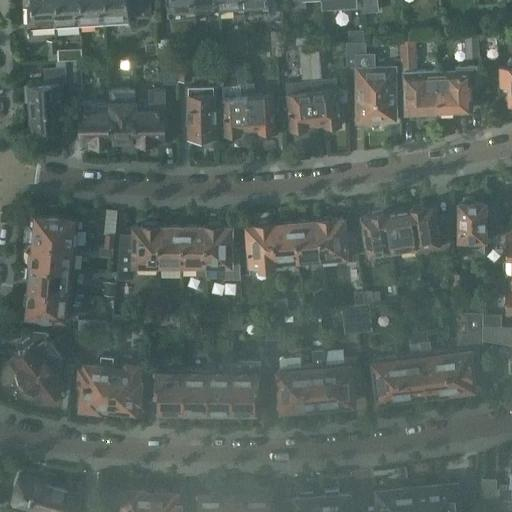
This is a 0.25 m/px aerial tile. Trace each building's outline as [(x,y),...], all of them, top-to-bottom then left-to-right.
[(25,0),(26,4),(28,4),(29,27),(56,25),(55,6),(57,4),(56,0),(25,0)] [(56,0),(57,4),(55,6),(56,25),(80,24),(79,4),(81,2),(80,0),(56,0)] [(80,0),(81,2),(79,4),(80,24),(105,22),(103,3),(105,1),(105,0),(80,0)] [(105,0),(105,1),(103,3),(105,22),(118,21),(119,28),(123,31),(135,31),(138,27),(137,17),(151,17),(150,0),(105,0)] [(196,15),(196,11),(194,0),(167,0),(168,12),(185,11),(185,15),(196,15)] [(220,13),(220,9),(219,0),(194,0),(196,11),(209,10),(209,14),(220,13)] [(219,0),(220,9),(233,8),(234,12),(244,12),(244,8),(243,0),(219,0)] [(243,0),(244,8),(258,7),(258,11),(269,10),(268,0),(243,0)] [(379,10),(377,0),(360,0),(362,12),(379,10)] [(502,13),(493,14),(495,30),(503,30),(502,13)] [(350,30),(351,41),(363,40),(362,29),(350,30)] [(284,31),(271,32),(272,47),(285,46),(284,36),(284,31)] [(465,34),(466,57),(479,57),(478,34),(465,34)] [(297,36),(284,36),(285,46),(297,46),(297,36)] [(156,44),(156,51),(157,51),(157,53),(167,53),(166,38),(156,39),(156,44)] [(415,38),(401,39),(402,71),(401,71),(401,79),(407,79),(409,110),(439,109),(437,68),(417,69),(415,38)] [(58,39),(47,40),(48,52),(47,52),(48,60),(58,59),(57,52),(59,52),(58,39)] [(394,66),(376,66),(375,52),(366,52),(366,41),(346,41),(347,72),(355,72),(357,120),(396,119),(394,66)] [(288,96),(282,97),(283,117),(290,117),(291,128),(293,128),(296,131),(303,130),(305,127),(307,127),(307,123),(311,123),(315,123),(316,123),(312,89),(310,67),(311,67),(309,49),(309,45),(299,46),(300,52),(301,68),(302,80),(286,81),(287,89),(287,91),(288,96)] [(100,47),(95,53),(95,56),(103,56),(103,47),(100,47)] [(82,48),(73,49),(73,59),(82,59),(82,48)] [(320,48),(309,49),(311,67),(310,67),(312,89),(316,123),(324,122),(325,125),(327,125),(329,127),(337,127),(339,123),(341,123),(339,101),(338,89),(337,86),(337,77),(322,78),(320,48)] [(510,102),(511,101),(511,57),(509,62),(509,65),(500,66),(501,85),(509,84),(510,102)] [(224,107),(216,108),(216,125),(224,125),(225,133),(227,133),(230,135),(237,135),(239,132),(241,132),(241,128),(249,128),(250,128),(247,89),(246,82),(247,82),(245,58),(236,59),(238,83),(239,83),(239,85),(222,85),(223,97),(224,107)] [(82,69),(82,59),(73,59),(67,60),(67,70),(82,69)] [(177,63),(178,80),(192,79),(192,59),(177,59),(177,63)] [(60,94),(60,82),(66,82),(65,60),(56,60),(57,66),(44,67),(45,83),(25,84),(26,100),(30,99),(32,128),(33,128),(33,134),(56,133),(55,127),(56,127),(54,95),(60,94)] [(133,60),(124,60),(124,68),(133,68),(133,60)] [(456,67),(437,68),(439,109),(469,107),(468,85),(477,85),(476,61),(455,62),(456,67)] [(178,83),(178,80),(177,63),(163,63),(163,83),(178,83)] [(247,82),(246,82),(247,89),(250,128),(259,127),(259,130),(261,130),(263,133),(270,133),(273,130),(274,130),(274,118),(283,117),(282,97),(273,98),(272,92),(254,93),(254,89),(253,82),(247,82)] [(216,85),(187,85),(188,135),(202,135),(204,137),(210,137),(212,135),(216,135),(216,125),(216,108),(216,85)] [(348,100),(347,85),(337,86),(338,89),(339,101),(348,100)] [(149,99),(137,99),(136,100),(136,129),(137,130),(137,145),(156,145),(156,142),(166,142),(165,103),(165,87),(148,87),(149,99)] [(111,103),(111,143),(137,142),(137,145),(137,130),(136,129),(136,100),(137,99),(137,91),(110,91),(110,103),(111,103)] [(110,143),(111,143),(111,103),(110,103),(81,103),(81,143),(90,143),(90,145),(110,145),(110,143)] [(462,200),(460,200),(459,251),(461,251),(485,251),(485,237),(485,231),(486,221),(486,212),(486,200),(475,200),(472,196),(464,196),(462,200)] [(410,207),(416,245),(418,252),(450,247),(450,220),(438,222),(435,203),(410,207)] [(386,211),(392,249),(416,245),(410,207),(386,211)] [(355,234),(357,248),(366,246),(367,253),(392,249),(386,211),(361,215),(364,233),(355,234)] [(499,221),(499,212),(486,212),(486,221),(499,221)] [(31,226),(30,237),(34,239),(34,241),(77,245),(79,218),(36,214),(35,224),(31,226)] [(344,217),(318,219),(322,258),(337,256),(337,260),(337,261),(358,259),(356,246),(354,233),(353,228),(345,230),(344,217)] [(318,219),(295,221),(299,263),(322,261),(322,258),(318,219)] [(120,233),(117,277),(134,277),(134,262),(159,263),(159,225),(157,225),(157,221),(145,221),(145,225),(134,225),(134,233),(120,233)] [(208,225),(207,225),(206,276),(241,276),(241,274),(240,244),(233,245),(231,245),(232,225),(220,225),(220,221),(208,221),(208,225)] [(295,221),(271,223),(275,260),(276,260),(283,260),(284,264),(299,263),(295,221)] [(492,231),(499,221),(486,221),(485,231),(492,231)] [(248,244),(240,244),(241,274),(250,273),(250,268),(276,267),(276,260),(275,260),(271,223),(247,225),(249,244),(248,244)] [(183,225),(159,225),(159,263),(183,263),(183,225)] [(207,225),(183,225),(183,263),(197,263),(197,275),(205,275),(205,276),(206,276),(207,225)] [(106,233),(104,246),(114,247),(115,234),(106,233)] [(29,251),(28,264),(75,269),(77,245),(34,241),(33,249),(29,251)] [(101,246),(100,255),(112,256),(113,247),(101,246)] [(28,264),(27,277),(30,279),(29,290),(72,294),(75,269),(28,264)] [(464,271),(453,271),(453,283),(464,283),(464,271)] [(430,281),(422,282),(424,291),(431,290),(430,281)] [(106,282),(105,295),(116,296),(117,283),(106,282)] [(421,283),(409,286),(410,294),(423,291),(421,283)] [(25,291),(24,300),(28,303),(27,314),(70,318),(72,294),(29,290),(25,291)] [(354,291),(355,304),(365,303),(363,291),(363,290),(354,291)] [(372,290),(363,291),(365,303),(369,302),(373,302),(372,290)] [(326,306),(325,294),(316,295),(317,307),(326,306)] [(278,298),(279,311),(280,311),(288,311),(287,297),(278,298)] [(242,312),(242,313),(252,313),(251,300),(242,301),(242,312)] [(168,314),(167,301),(158,301),(158,314),(168,314)] [(206,301),(197,302),(197,313),(206,312),(206,301)] [(233,312),(234,312),(242,312),(242,301),(233,301),(233,312)] [(355,304),(358,331),(372,330),(369,303),(365,303),(355,304)] [(358,331),(355,304),(342,305),(345,333),(358,331)] [(307,308),(297,309),(298,318),(307,318),(307,308)] [(280,311),(279,311),(266,312),(266,339),(281,339),(280,311)] [(458,348),(445,350),(449,390),(474,387),(470,360),(477,358),(477,346),(482,346),(482,339),(485,339),(485,325),(485,313),(483,313),(483,311),(467,311),(467,325),(467,332),(462,333),(457,340),(458,348)] [(224,327),(233,328),(234,312),(233,312),(224,312),(224,327)] [(234,312),(233,328),(242,328),(242,313),(242,312),(234,312)] [(113,313),(113,325),(129,326),(129,314),(127,314),(127,313),(113,313)] [(174,328),(184,327),(184,313),(174,314),(174,328)] [(193,313),(185,313),(185,328),(194,327),(193,313)] [(501,313),(485,313),(485,325),(501,325),(501,313)] [(79,318),(78,331),(112,334),(113,320),(79,318)] [(511,325),(501,325),(485,325),(485,339),(511,344),(511,357),(509,357),(509,370),(511,370),(511,325)] [(51,361),(63,353),(51,335),(51,330),(30,328),(29,335),(18,343),(22,349),(15,354),(23,365),(15,370),(19,385),(32,393),(33,392),(40,403),(47,398),(47,399),(68,386),(51,361)] [(427,329),(418,330),(426,393),(449,390),(445,350),(432,352),(430,339),(428,339),(427,329)] [(411,354),(397,356),(402,396),(426,393),(418,330),(410,331),(411,343),(410,343),(411,354)] [(314,363),(302,364),(306,406),(329,404),(325,362),(324,348),(313,349),(314,363)] [(345,360),(325,362),(329,404),(354,401),(353,391),(362,390),(359,354),(345,356),(345,360)] [(108,406),(113,366),(113,361),(114,356),(102,355),(101,365),(87,363),(86,368),(82,367),(81,381),(85,381),(84,388),(80,387),(78,405),(100,407),(100,405),(108,406)] [(397,356),(373,359),(378,399),(402,396),(397,356)] [(232,360),(232,368),(231,410),(233,410),(236,413),(241,413),(245,410),(256,410),(256,394),(260,394),(260,361),(232,360)] [(113,366),(108,406),(134,409),(135,398),(138,398),(140,380),(137,380),(139,364),(128,363),(128,367),(113,366)] [(302,364),(278,367),(282,408),(306,406),(302,364)] [(193,368),(184,368),(184,372),(183,410),(193,410),(197,413),(201,413),(205,410),(207,410),(208,372),(193,372),(193,368)] [(223,372),(208,372),(207,410),(209,410),(212,413),(217,413),(221,410),(231,410),(232,368),(223,368),(223,372)] [(156,371),(155,393),(158,393),(158,409),(169,409),(173,412),(177,413),(181,410),(183,410),(184,372),(156,371)] [(20,472),(13,500),(30,505),(32,511),(77,511),(82,493),(45,483),(46,479),(20,472)] [(438,482),(430,483),(432,511),(459,511),(456,480),(451,481),(451,475),(437,477),(438,482)] [(511,487),(496,487),(497,477),(482,476),(480,502),(495,503),(496,499),(504,499),(507,499),(511,499),(511,487)] [(432,511),(430,483),(426,483),(425,478),(412,479),(412,485),(404,485),(406,511),(432,511)] [(406,511),(404,485),(400,486),(400,481),(386,482),(387,487),(377,488),(378,498),(376,498),(377,511),(406,511)] [(148,511),(150,490),(143,489),(143,487),(121,485),(120,496),(124,496),(123,510),(119,510),(118,511),(148,511)] [(151,487),(150,490),(148,511),(178,511),(179,502),(176,502),(177,492),(167,491),(167,488),(151,487)] [(322,494),(323,511),(352,511),(352,501),(349,501),(349,492),(339,493),(339,487),(325,488),(326,494),(322,494)] [(323,511),(322,494),(314,495),(313,489),(300,490),(300,496),(296,496),(297,511),(294,511),(323,511)] [(198,511),(223,511),(223,493),(221,493),(217,490),(213,490),(209,493),(198,493),(198,511)] [(225,493),(223,493),(223,511),(246,511),(247,493),(237,493),(233,490),(228,490),(225,493)] [(248,493),(247,493),(246,511),(274,511),(275,509),(272,509),(271,493),(261,493),(257,490),(252,490),(248,493)] [(474,490),(463,491),(465,502),(473,501),(474,490)]
